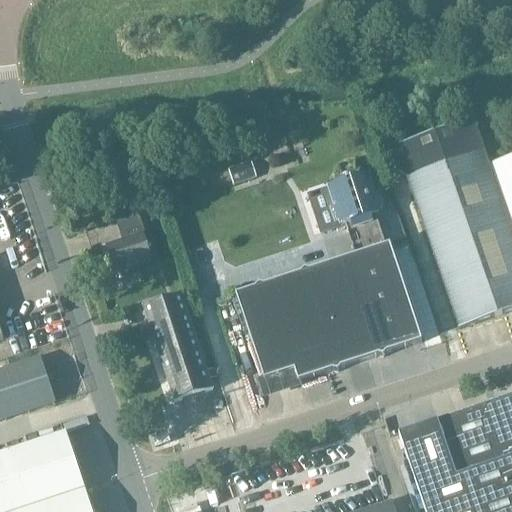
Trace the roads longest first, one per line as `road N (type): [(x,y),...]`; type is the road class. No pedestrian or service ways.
road 1 (unclassified): [(130,479),(16,125),(1,0)]
road 2 (unclassified): [(130,479),(511,357)]
